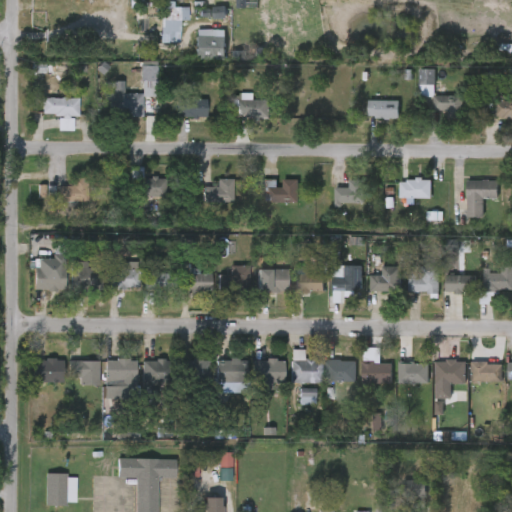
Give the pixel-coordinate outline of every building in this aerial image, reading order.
[(224,19),(232,19),(232,6),(224,6),(224,19)] [(177,43),(158,43),(158,7),(184,7),(184,21),(177,21),(177,43)] [(165,54),(166,31),(174,32),(174,19),(148,18),(146,53),(165,54)] [(213,18),(186,19),(186,30),(213,29),(213,18)] [(181,70),(212,70),(212,41),(182,40),(181,70)] [(153,81),(138,81),(138,66),(153,66),(153,81)] [(460,119),(445,119),(445,112),(432,112),(432,97),(417,97),(417,69),(432,69),(432,96),(460,96),(460,119)] [(142,108),(143,77),(128,76),(127,108),(142,108)] [(421,80),(406,80),(406,107),(421,107),(421,80)] [(139,116),(125,116),(125,108),(111,108),(111,82),(120,82),(120,93),(139,93),(139,116)] [(113,121),(113,128),(128,128),(129,104),(110,104),(110,92),(99,92),(99,105),(89,104),(89,120),(113,121)] [(75,98),(75,116),(40,116),(40,98),(75,98)] [(204,99),(204,117),(174,117),(174,98),(204,99)] [(227,117),(227,99),(267,99),(267,117),(227,117)] [(397,118),(365,118),(365,100),(397,100),(397,118)] [(511,119),(493,119),(493,100),(511,100),(511,119)] [(256,128),(256,111),(241,110),(241,105),(220,104),(220,127),(256,128)] [(420,121),(433,121),(434,130),(450,129),(449,106),(420,107),(420,121)] [(192,111),(162,110),(162,127),(192,128),(192,111)] [(385,129),(386,112),(356,111),(355,129),(385,129)] [(511,129),(511,111),(482,112),(482,129),(511,129)] [(68,130),(57,130),(57,121),(68,121),(68,130)] [(163,196),(130,196),(130,168),(139,168),(139,179),(163,179),(163,196)] [(57,202),(57,186),(70,186),(70,178),(85,178),(85,202),(57,202)] [(151,208),(151,189),(128,189),(129,178),(121,178),(121,207),(151,208)] [(230,179),(230,203),(201,203),(201,187),(214,187),(214,179),(230,179)] [(295,202),(260,202),(260,179),(278,179),(278,180),(295,180),(295,202)] [(347,188),(347,180),(363,180),(363,204),(333,204),(333,188),(347,188)] [(429,180),(429,198),(397,198),(397,180),(429,180)] [(482,217),(465,217),(465,181),(496,181),(496,198),(482,198),(482,217)] [(73,212),(74,190),(60,190),(60,197),(45,197),(45,212),(73,212)] [(219,190),(203,190),(203,198),(189,197),(189,213),(219,214),(219,190)] [(285,190),(267,190),(250,190),(249,213),(285,213),(285,190)] [(418,209),(418,191),(386,190),(386,208),(418,209)] [(351,215),(352,191),(336,191),(336,199),(322,199),(321,215),(351,215)] [(454,191),(454,228),(470,228),(470,210),(485,209),(484,191),(454,191)] [(414,231),(430,231),(429,223),(414,223),(414,231)] [(70,289),(69,264),(96,263),(96,288),(70,289)] [(215,290),(215,274),(227,274),(227,265),(246,265),(246,290),(215,290)] [(360,265),(360,291),(340,291),(340,300),(331,300),(331,265),(360,265)] [(369,290),(369,275),(380,275),(380,265),(399,265),(399,290),(369,290)] [(407,292),(407,273),(418,273),(418,265),(436,265),(436,292),(407,292)] [(511,291),(489,290),(489,302),(480,302),(481,270),(498,271),(499,265),(511,266),(511,291)] [(63,290),(32,290),(32,267),(63,267),(63,290)] [(256,291),(256,268),(284,268),(284,291),(256,291)] [(136,288),(104,288),(104,269),(136,269),(136,288)] [(85,298),(84,273),(57,274),(58,299),(85,298)] [(172,290),(142,290),(142,273),(172,273),(172,290)] [(179,290),(179,273),(208,273),(208,290),(179,290)] [(322,273),(322,290),(293,290),(293,273),(322,273)] [(474,275),(474,292),(444,292),(444,275),(474,275)] [(234,277),(216,276),(216,285),(205,285),(205,301),(234,302),(234,277)] [(348,276),(320,277),(320,314),(331,314),(331,308),(341,308),(341,300),(349,300),(348,276)] [(357,286),(357,301),(388,301),(387,277),(369,277),(369,286),(357,286)] [(477,282),(477,279),(470,279),(471,302),(500,302),(500,282),(477,282)] [(273,280),(243,280),(243,303),(273,303),(273,280)] [(123,300),(123,281),(99,281),(99,300),(123,300)] [(396,303),(425,302),(425,282),(396,282),(396,303)] [(136,296),(153,296),(153,284),(136,284),(136,296)] [(197,303),(198,285),(171,284),(170,302),(197,303)] [(310,303),(311,286),(281,285),(280,302),(310,303)] [(433,303),(462,304),(462,287),(433,285),(433,303)] [(317,382),(288,382),(288,349),(300,349),(300,358),(317,358),(317,382)] [(213,382),(213,358),(244,358),(244,382),(213,382)] [(378,395),(378,374),(366,374),(367,369),(357,369),(358,358),(350,358),(350,394),(378,395)] [(60,382),(28,382),(28,359),(60,359),(60,382)] [(103,382),(103,359),(133,359),(133,382),(103,382)] [(76,384),(76,376),(65,376),(65,360),(96,360),(96,384),(76,384)] [(167,381),(139,381),(139,360),(167,360),(167,381)] [(178,380),(178,360),(199,360),(199,380),(178,380)] [(251,381),(251,360),(282,360),(282,381),(251,381)] [(277,394),(307,394),(308,371),(290,370),(290,360),(277,360),(277,394)] [(353,360),(353,381),(326,381),(326,360),(353,360)] [(463,360),(463,382),(433,382),(433,360),(463,360)] [(361,362),(391,362),(391,383),(361,383),(361,362)] [(397,384),(397,362),(426,362),(426,384),(397,384)] [(470,381),(470,362),(500,362),(500,381),(470,381)] [(49,393),(49,371),(19,370),(18,392),(49,393)] [(91,409),(108,410),(108,401),(122,401),(123,371),(91,370),(91,409)] [(169,370),(169,389),(194,389),(195,371),(169,370)] [(202,371),(202,403),(224,403),(224,391),(233,390),(232,370),(202,371)] [(269,393),(269,370),(239,371),(240,400),(256,400),(255,394),(269,393)] [(128,371),(128,399),(152,399),(152,371),(128,371)] [(312,392),(342,393),(343,372),(313,371),(312,392)] [(85,372),(54,372),(54,388),(66,388),(66,396),(85,396),(85,372)] [(422,372),(422,395),(452,394),(452,372),(422,372)] [(494,391),(511,390),(511,372),(494,373),(494,391)] [(385,394),(415,394),(415,374),(386,373),(385,394)] [(458,392),(489,393),(489,374),(458,373),(458,392)] [(301,399),(285,399),(285,415),(301,415),(301,399)] [(369,440),(368,424),(360,424),(360,441),(369,440)] [(115,477),(115,458),(173,459),(173,477),(154,476),(154,511),(134,511),(134,477),(115,477)] [(206,491),(218,491),(217,463),(205,464),(206,491)] [(162,470),(104,469),(103,488),(121,489),(120,511),(142,511),(143,488),(161,489),(162,470)] [(72,474),(72,504),(42,504),(42,474),(72,474)] [(183,487),(183,477),(173,478),(174,487),(183,487)] [(61,511),(62,488),(52,488),(52,484),(31,484),(30,511),(61,511)] [(413,491),(392,491),(392,508),(413,508),(413,491)]
